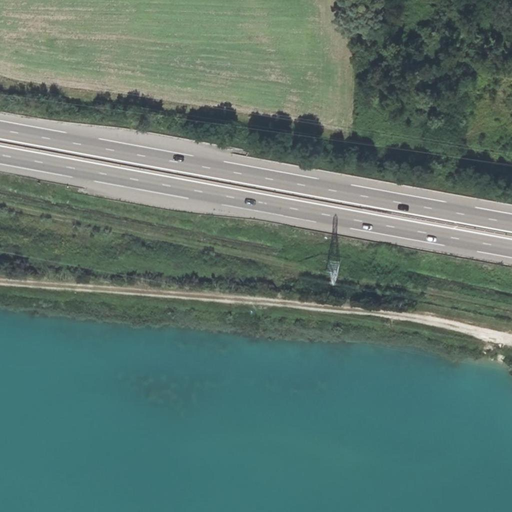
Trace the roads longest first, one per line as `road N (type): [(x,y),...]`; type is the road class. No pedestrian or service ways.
road 1 (track): [(0,205),(328,278),(511,308)]
road 2 (trunk): [(0,154),(511,247)]
road 3 (trunk): [(511,222),(0,130)]
road 4 (track): [(0,89),(101,97),(511,163)]
